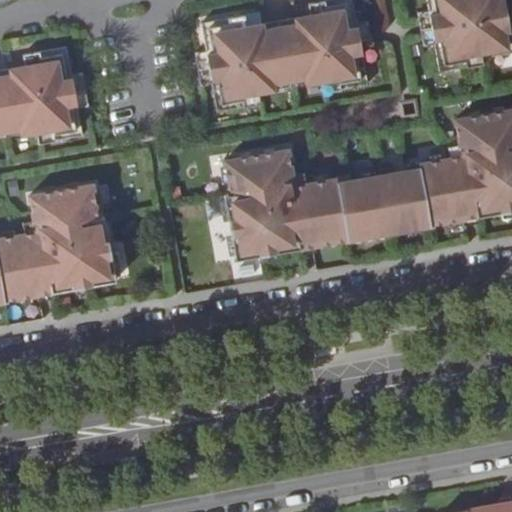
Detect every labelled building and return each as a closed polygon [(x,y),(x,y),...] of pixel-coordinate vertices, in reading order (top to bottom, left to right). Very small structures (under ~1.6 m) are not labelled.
[(368,84),(363,57),(374,55),(368,22),(357,24),(353,0),(329,0),(309,4),(311,15),(247,27),(245,15),(201,23),(206,50),(196,52),(201,85),(212,84),(217,111),(261,103),(259,92),(322,80),(325,92),(368,84)] [(511,52),(511,41),(504,0),(426,0),(429,11),(418,13),(424,46),(435,44),(440,72),(483,64),(482,58),(511,52)] [(0,70),(0,137),(37,131),(39,143),(83,135),(78,108),(89,106),(83,72),(72,74),(67,47),(23,54),(26,67),(0,70)] [(415,101),(402,103),(404,116),(417,114),(415,101)] [(294,186),(288,150),(225,161),(231,194),(225,196),(236,259),(511,210),(511,109),(455,120),(462,156),(420,164),(420,162),(405,165),(407,171),(351,181),(350,175),(336,177),(336,178),(294,186)] [(0,301),(116,280),(104,216),(99,217),(92,184),(30,196),(36,232),(0,238),(0,301)] [(511,497),(499,500),(500,507),(511,504),(511,497)]
